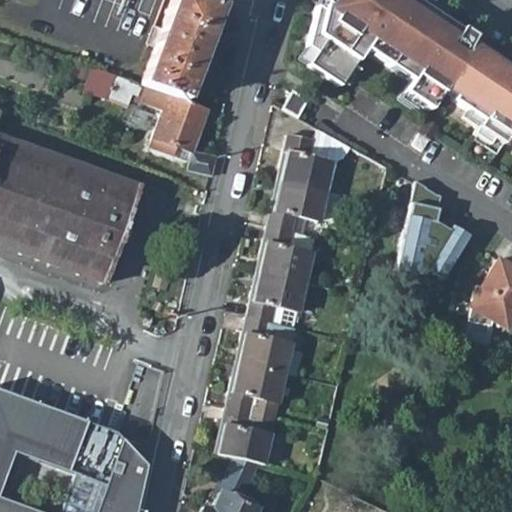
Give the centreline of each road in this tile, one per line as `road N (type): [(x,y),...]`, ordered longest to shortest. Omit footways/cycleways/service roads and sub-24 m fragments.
road 1 (residential): [(278,0),(155,511)]
road 2 (residential): [(341,120),(511,233)]
